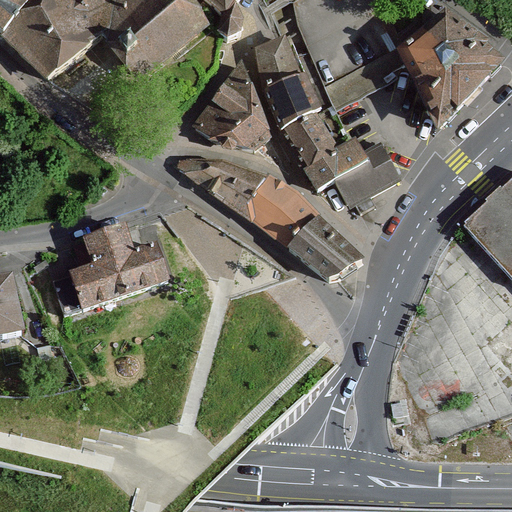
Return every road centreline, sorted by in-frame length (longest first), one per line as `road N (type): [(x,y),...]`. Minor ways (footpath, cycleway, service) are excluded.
road 1 (primary): [(344,481),(0,436)]
road 2 (tertiary): [(376,343),(425,232),(511,138)]
road 3 (residential): [(201,192),(96,134),(0,56)]
road 4 (residential): [(201,192),(305,271),(376,343)]
road 5 (residential): [(0,243),(201,192)]
road 6 (primary): [(511,488),(344,481)]
road 7 (tertiary): [(344,481),(352,407),(376,343)]
